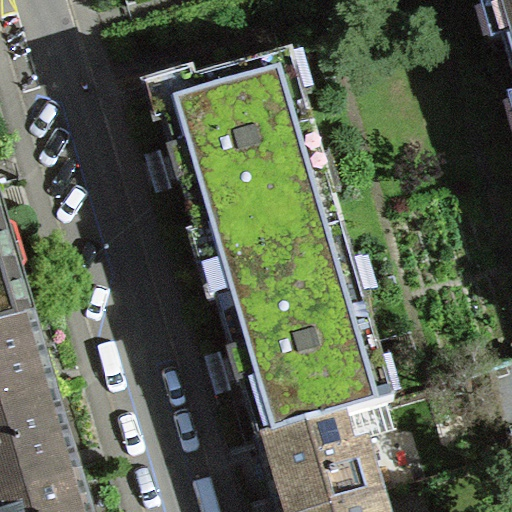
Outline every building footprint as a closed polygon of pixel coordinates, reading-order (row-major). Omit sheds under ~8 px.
[(511,0),(483,0),(511,97),(511,0)] [(306,167),(318,164),(299,100),(287,104),(275,62),(189,88),(186,79),(147,91),(166,157),(163,158),(164,162),(152,165),(156,178),(159,189),(171,186),(172,190),(175,189),(190,239),(183,241),(193,275),(338,232),(328,198),(316,202),(306,167)] [(0,327),(26,320),(16,282),(22,271),(11,234),(0,228),(0,327)] [(337,271),(348,267),(338,232),(193,275),(203,310),(210,308),(225,359),(222,359),(223,363),(212,366),(215,378),(219,391),(231,387),(232,391),(235,390),(251,446),(339,420),(378,409),(366,368),(377,365),(359,302),(347,305),(337,271)] [(26,320),(0,327),(0,414),(50,400),(34,348),(26,320)] [(511,463),(511,368),(486,377),(511,463)] [(50,400),(0,414),(0,501),(73,480),(58,427),(50,400)] [(328,511),(376,498),(360,445),(347,449),(339,420),(251,446),(260,474),(271,511),(328,511)] [(0,511),(83,511),(82,508),(73,480),(0,501),(0,511)] [(380,511),(376,498),(328,511),(380,511)]
